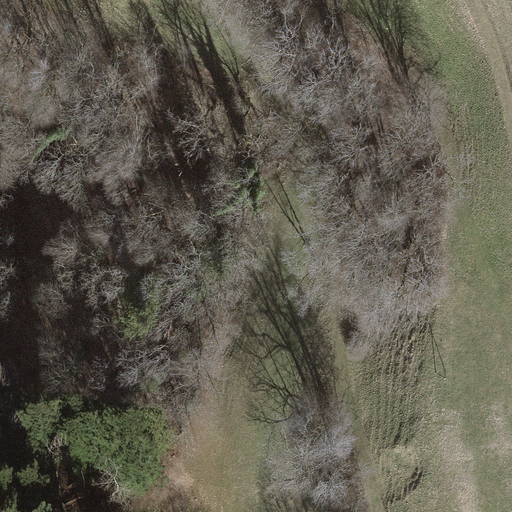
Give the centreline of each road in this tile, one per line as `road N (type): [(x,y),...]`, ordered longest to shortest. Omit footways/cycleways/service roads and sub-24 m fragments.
road 1 (track): [(375,511),(341,378),(338,258),(313,135),(257,59),(183,0)]
road 2 (track): [(511,308),(417,77),(312,0)]
road 3 (track): [(511,112),(501,65),(469,0)]
